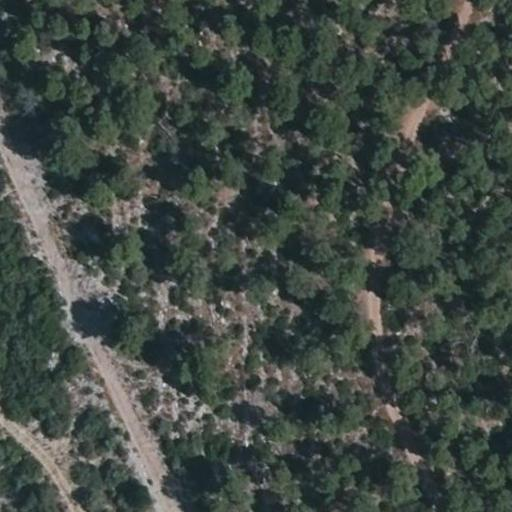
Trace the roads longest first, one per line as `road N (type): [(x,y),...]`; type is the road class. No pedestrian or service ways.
road 1 (track): [(474,0),(393,196),(369,358),(453,511)]
road 2 (track): [(182,511),(0,128)]
